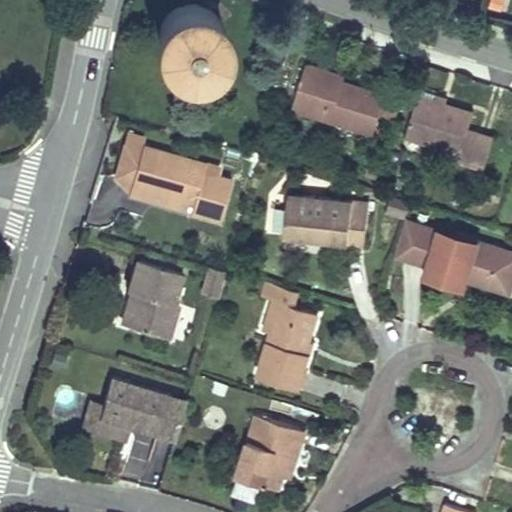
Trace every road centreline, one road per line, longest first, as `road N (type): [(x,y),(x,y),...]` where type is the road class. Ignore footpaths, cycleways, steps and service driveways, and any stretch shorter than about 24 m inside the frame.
road 1 (residential): [(100,0),(45,215)]
road 2 (residential): [(511,56),(339,0)]
road 3 (residential): [(170,511),(0,479)]
road 4 (residential): [(45,215),(0,374)]
